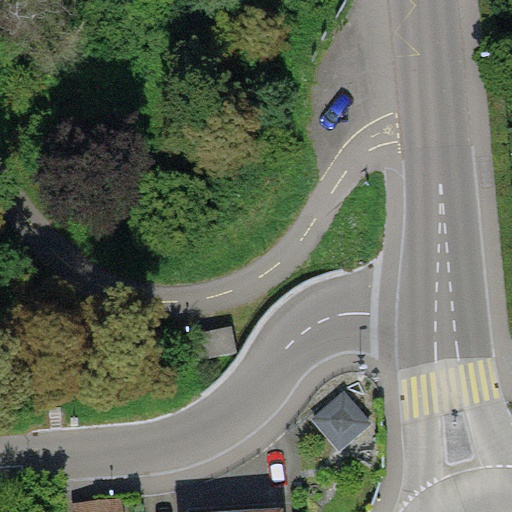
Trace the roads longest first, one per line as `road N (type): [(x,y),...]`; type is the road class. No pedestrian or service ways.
road 1 (residential): [(447,299),(335,314),(289,349),(235,413),(165,447),(0,460)]
road 2 (residential): [(426,0),(447,299)]
road 3 (residential): [(447,299),(452,392),(476,506)]
